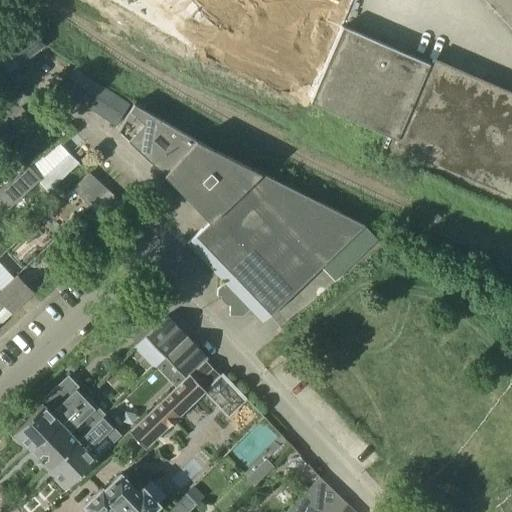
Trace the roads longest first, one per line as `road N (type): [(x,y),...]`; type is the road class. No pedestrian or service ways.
road 1 (residential): [(373,511),(168,284),(142,269)]
road 2 (residential): [(142,269),(145,233),(163,216),(160,185),(59,106),(48,75)]
road 3 (residential): [(142,269),(126,272),(0,380)]
